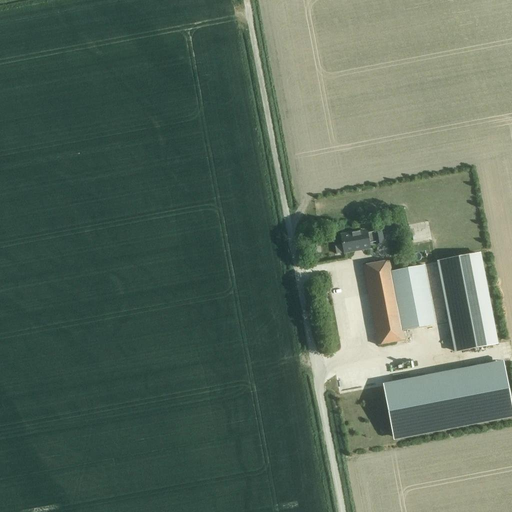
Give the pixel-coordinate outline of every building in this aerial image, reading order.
[(340,237),(343,254),(368,250),(368,246),(373,245),(373,247),(382,245),(379,230),(371,232),(371,233),(366,234),(365,233),(340,237)] [(454,352),(498,343),(481,254),(437,263),(454,352)] [(410,258),(394,261),(395,269),(411,266),(410,258)] [(363,265),(378,345),(403,341),(402,332),(435,326),(424,266),(391,272),(389,261),(363,265)] [(502,364),(385,386),(395,438),(511,416),(502,364)]
